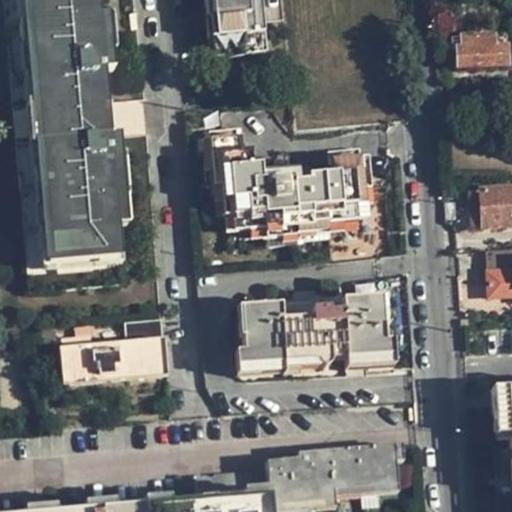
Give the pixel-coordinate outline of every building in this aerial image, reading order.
[(101,0),(23,0),(43,268),(130,262),(121,134),(111,135),(106,71),(115,71),(111,15),(102,15),(101,0)] [(209,0),(211,18),(208,19),(211,58),(263,52),(257,0),(209,0)] [(454,70),(462,70),(468,69),(505,67),(504,45),(492,46),(492,35),(458,37),(459,47),(452,48),(454,70)] [(359,158),(330,160),(330,182),(297,185),(296,174),(260,177),(259,166),(244,167),(241,139),(203,142),(205,171),(213,170),(215,202),(222,202),(224,232),(264,229),(265,239),(340,234),(339,223),(363,221),(359,158)] [(511,187),(476,189),(476,192),(478,226),(478,230),(511,227),(511,187)] [(467,227),(478,226),(476,192),(465,193),(467,227)] [(511,250),(487,252),(487,270),(487,295),(511,293),(511,250)] [(283,365),(345,361),(383,358),(382,329),(385,328),(384,299),(341,302),(339,294),(310,296),(310,319),(281,320),(280,307),(237,310),(239,337),(244,339),(246,367),(283,365)] [(165,376),(160,320),(123,323),(125,342),(92,347),(91,337),(63,340),(63,349),(59,349),(59,352),(62,386),(165,376)] [(59,349),(56,329),(37,331),(39,354),(59,352),(59,349)] [(385,369),(383,358),(345,361),(346,372),(385,369)] [(283,375),(283,365),(246,367),(247,378),(283,375)] [(490,438),(509,437),(511,437),(510,393),(511,392),(511,389),(488,391),(490,438)] [(113,511),(292,511),(330,509),(331,500),(393,493),(391,465),(400,463),(397,447),(296,456),(294,457),(294,461),(263,463),(263,471),(196,477),(198,504),(113,511)]
